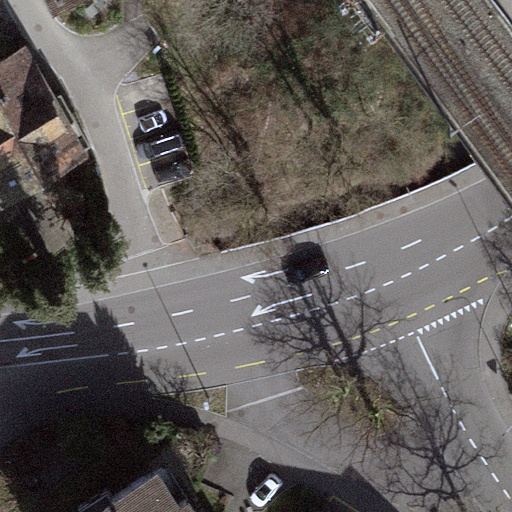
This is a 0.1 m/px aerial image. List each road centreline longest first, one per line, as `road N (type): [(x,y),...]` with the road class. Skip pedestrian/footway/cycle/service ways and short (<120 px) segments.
road 1 (secondary): [(0,371),(249,312),(394,266)]
road 2 (residential): [(394,266),(446,396),(511,498)]
road 3 (secondary): [(394,266),(511,213)]
